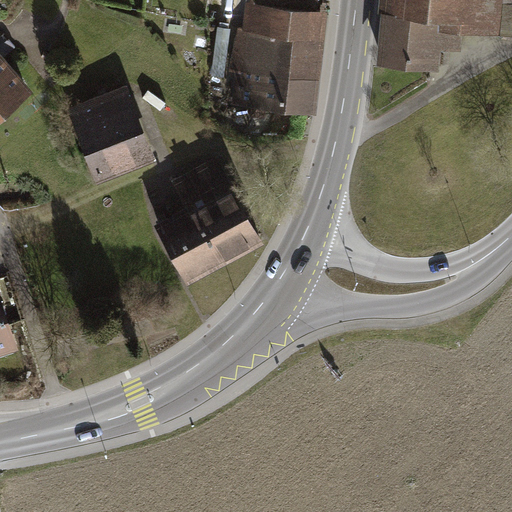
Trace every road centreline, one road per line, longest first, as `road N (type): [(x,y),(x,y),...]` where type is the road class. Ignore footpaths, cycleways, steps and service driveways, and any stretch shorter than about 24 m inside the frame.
road 1 (secondary): [(291,264),(251,321),(180,380),(139,402),(0,442)]
road 2 (secondary): [(358,0),(331,165),(291,264)]
road 3 (residential): [(511,234),(457,276),(419,291),(291,264)]
